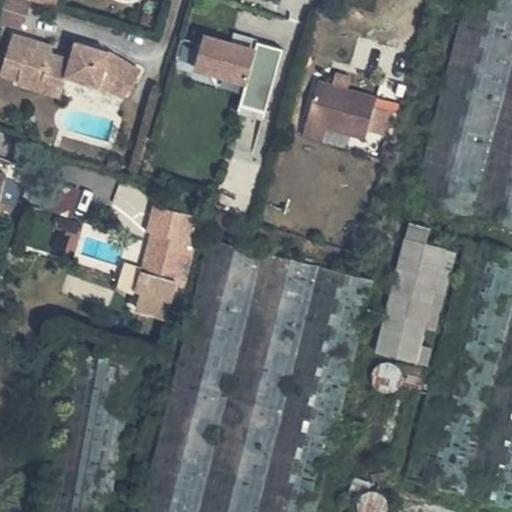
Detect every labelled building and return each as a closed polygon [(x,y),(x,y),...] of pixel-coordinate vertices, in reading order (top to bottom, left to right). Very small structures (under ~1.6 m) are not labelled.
[(282,0),(244,0),(278,12),(282,0)] [(503,0),(448,0),(398,193),(449,206),(503,0)] [(511,7),(460,207),(511,220),(511,7)] [(33,36),(0,26),(0,78),(19,83),(23,66),(42,70),(43,65),(74,74),(85,81),(90,71),(107,80),(119,60),(86,41),(82,53),(73,50),(77,38),(53,32),(49,47),(47,53),(30,49),(31,43),(33,36)] [(252,48),(200,33),(189,71),(241,86),(252,48)] [(86,41),(77,38),(73,50),(82,53),(86,41)] [(255,41),(252,48),(241,86),(233,112),(244,115),(234,148),(252,154),(284,49),(255,41)] [(49,47),(31,43),(30,49),(47,53),(49,47)] [(42,70),(23,66),(19,83),(38,87),(42,70)] [(356,85),(297,69),(286,111),(345,126),(356,85)] [(107,80),(90,71),(85,81),(102,91),(107,80)] [(57,178),(51,207),(80,213),(86,185),(57,178)] [(195,215),(182,211),(178,229),(190,232),(195,215)] [(184,511),(254,235),(210,223),(137,511),(184,511)] [(428,228),(410,225),(406,244),(425,246),(428,228)] [(159,232),(146,228),(143,244),(155,247),(159,232)] [(457,234),(428,228),(425,246),(406,244),(396,299),(415,301),(411,322),(392,319),(387,348),(426,355),(432,325),(441,326),(457,234)] [(140,255),(177,262),(183,238),(159,232),(155,247),(143,244),(140,255)] [(247,511),(313,251),(262,236),(194,511),(247,511)] [(511,312),(511,247),(470,237),(443,358),(421,464),(474,477),(511,312)] [(326,254),(322,252),(258,511),(315,511),(377,271),(378,268),(326,254)] [(166,307),(177,262),(140,255),(134,279),(142,281),(139,291),(136,300),(166,307)] [(415,301),(396,299),(392,319),(411,322),(415,301)] [(104,511),(141,349),(89,337),(50,511),(104,511)] [(511,351),(483,480),(511,486),(511,351)] [(427,363),(415,361),(413,369),(411,380),(424,382),(427,363)]
